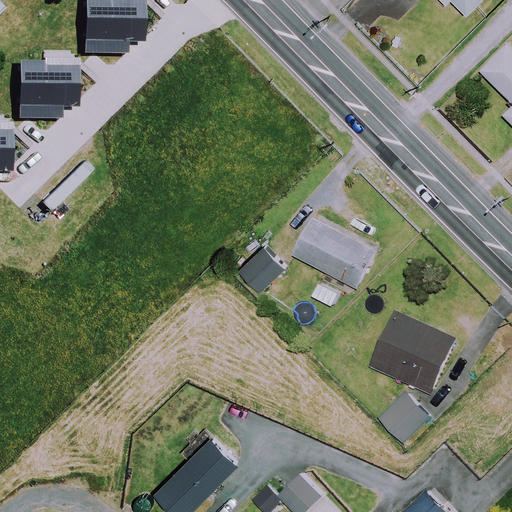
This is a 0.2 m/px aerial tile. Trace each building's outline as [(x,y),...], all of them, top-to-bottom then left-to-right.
[(80,0),(80,53),(123,53),(123,40),(140,40),(140,0),(80,0)] [(443,0),(447,3),(450,0),(454,0),(468,13),(481,0),(443,0)] [(511,47),(510,45),(484,72),(511,99),(511,110),(507,116),(511,121),(511,47)] [(42,63),(15,62),(14,119),(57,119),(57,106),(73,106),(74,60),(42,60),(42,63)] [(379,250),(316,218),(297,256),(361,287),(379,250)] [(288,268),(265,245),(241,269),(264,292),(288,268)] [(460,341),(400,312),(374,366),(435,395),(460,341)] [(433,416),(407,391),(381,417),(407,443),(433,416)] [(211,436),(156,492),(176,511),(190,511),(239,464),(211,436)] [(303,473),(282,494),(299,511),(307,511),(325,495),(303,473)] [(273,511),(286,500),(270,485),(255,499),(268,511),(273,511)] [(452,511),(429,487),(403,511),(452,511)]
